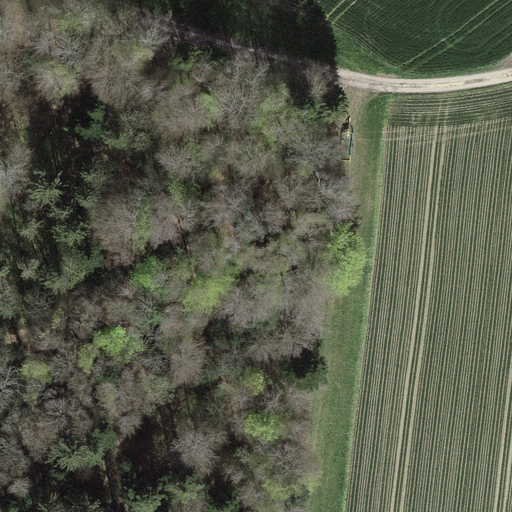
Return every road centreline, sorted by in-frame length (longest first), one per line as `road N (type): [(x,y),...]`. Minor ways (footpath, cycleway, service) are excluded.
road 1 (track): [(511,73),(436,86),(340,79),(291,511)]
road 2 (track): [(340,79),(79,0)]
